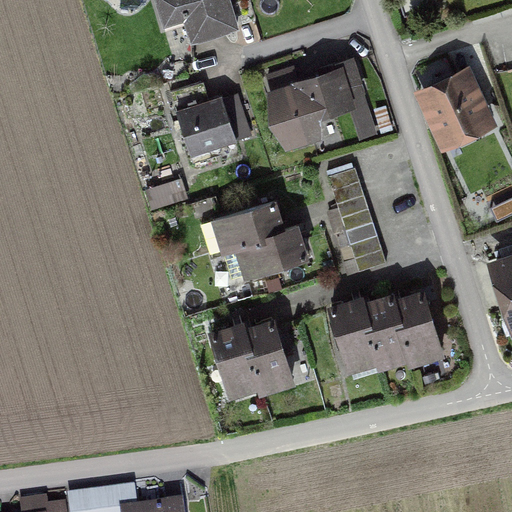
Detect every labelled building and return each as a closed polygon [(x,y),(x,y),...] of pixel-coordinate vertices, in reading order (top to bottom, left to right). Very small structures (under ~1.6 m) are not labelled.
[(234,28),(226,0),(159,0),(168,30),(185,26),(189,41),(234,28)] [(287,151),(320,140),(314,124),(356,110),(342,71),(268,97),(271,106),(287,151)] [(491,124),(468,75),(424,96),(447,145),(491,124)] [(235,142),(253,136),(240,96),(222,101),(235,142)] [(233,149),(221,103),(183,113),(195,159),(233,149)] [(329,178),(333,191),(360,182),(355,169),(329,178)] [(333,191),(338,205),(365,196),(360,182),(333,191)] [(338,205),(343,218),(369,209),(365,196),(338,205)] [(278,209),(213,226),(219,251),(240,246),(285,235),(278,209)] [(343,218),(347,232),(374,223),(369,209),(343,218)] [(347,232),(352,245),(379,236),(374,223),(347,232)] [(309,262),(301,231),(285,235),(240,246),(249,278),(309,262)] [(352,245),(356,259),(383,250),(379,236),(352,245)] [(388,263),(383,250),(356,259),(361,272),(388,263)] [(511,285),(502,289),(511,319),(511,285)] [(443,364),(427,302),(396,310),(411,366),(413,372),(443,364)] [(380,366),(382,374),(411,366),(396,310),(394,303),(365,311),(380,366)] [(364,307),(334,314),(350,374),(380,366),(365,311),(364,307)] [(263,390),(265,397),(293,390),(275,326),(247,333),(263,390)] [(246,329),(212,338),(229,399),(263,390),(247,333),(246,329)] [(134,487),(69,496),(71,511),(120,511),(121,509),(136,507),(134,487)] [(20,498),(22,511),(47,511),(47,507),(45,495),(20,498)] [(185,511),(184,501),(136,507),(121,509),(120,511),(185,511)]
